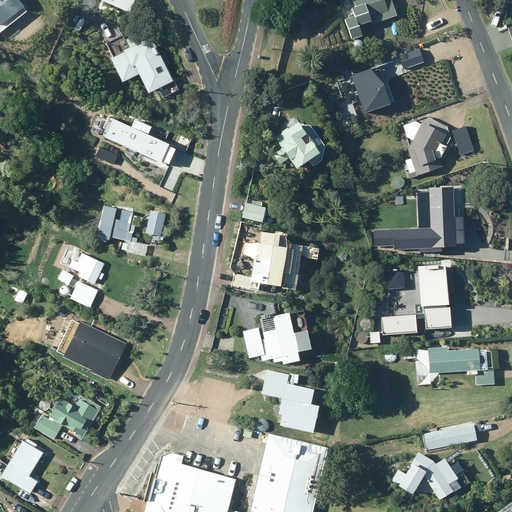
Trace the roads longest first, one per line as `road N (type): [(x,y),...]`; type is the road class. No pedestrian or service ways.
road 1 (unclassified): [(81,511),(181,349),(230,97)]
road 2 (residential): [(468,0),(511,116)]
